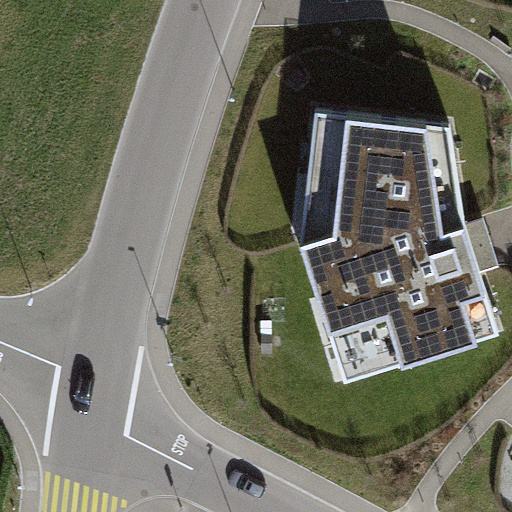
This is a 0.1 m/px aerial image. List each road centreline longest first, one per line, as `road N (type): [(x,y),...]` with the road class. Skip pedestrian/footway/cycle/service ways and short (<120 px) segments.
road 1 (residential): [(200,0),(120,278),(93,412)]
road 2 (residential): [(93,412),(278,511)]
